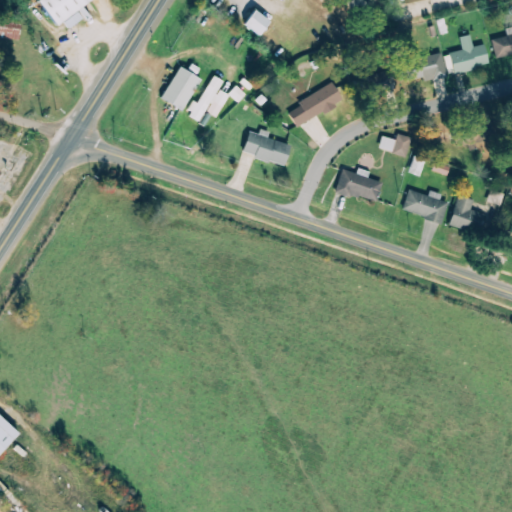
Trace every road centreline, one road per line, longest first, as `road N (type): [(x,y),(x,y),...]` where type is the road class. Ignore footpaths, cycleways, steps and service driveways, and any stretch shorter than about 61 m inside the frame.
road 1 (tertiary): [(511,293),(70,142)]
road 2 (primary): [(0,249),(161,0)]
road 3 (residential): [(297,218),(331,146),(361,125),(511,86)]
